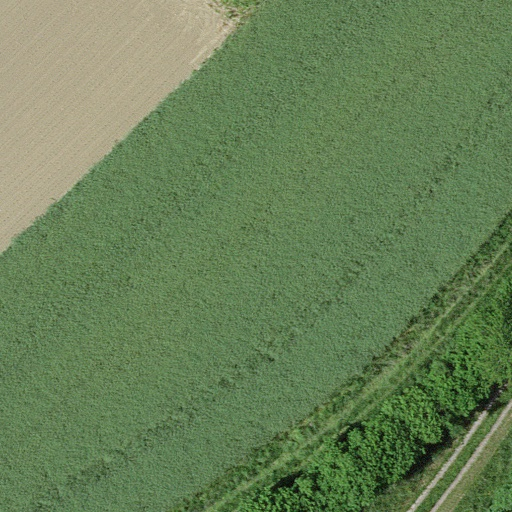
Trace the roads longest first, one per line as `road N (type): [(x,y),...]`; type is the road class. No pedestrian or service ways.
road 1 (track): [(231,511),(461,295),(511,234)]
road 2 (track): [(511,406),(396,511)]
